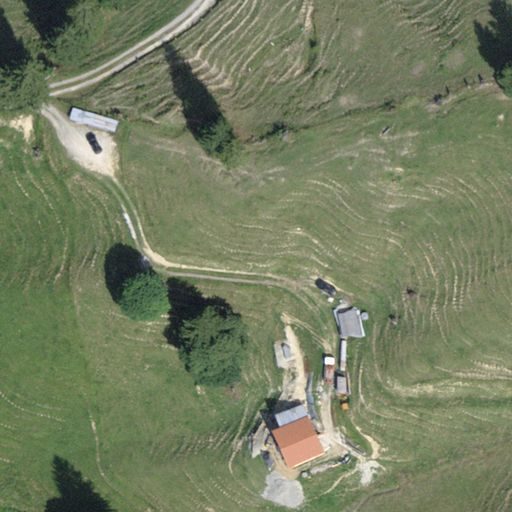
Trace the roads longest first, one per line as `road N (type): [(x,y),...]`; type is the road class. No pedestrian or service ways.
road 1 (track): [(30,97),(109,173),(160,265),(303,292),(324,319),(334,358),(326,405)]
road 2 (track): [(0,102),(102,74),(204,0)]
